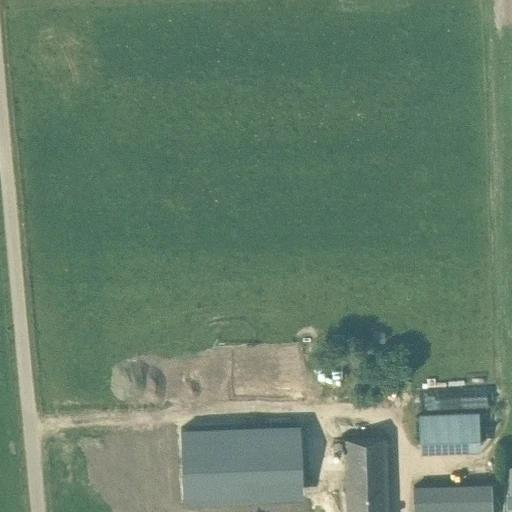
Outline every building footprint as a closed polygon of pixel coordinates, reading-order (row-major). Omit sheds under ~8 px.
[(478,410),(419,412),(420,446),(480,443),(478,410)] [(181,427),(183,483),(303,479),(301,423),(181,427)] [(390,511),(386,435),(344,438),(346,511),(390,511)] [(493,511),(492,480),(415,484),(416,511),(493,511)] [(236,499),(236,511),(272,511),(271,496),(236,499)]
